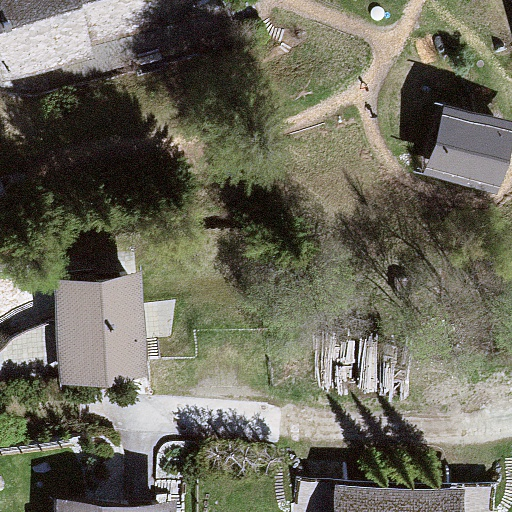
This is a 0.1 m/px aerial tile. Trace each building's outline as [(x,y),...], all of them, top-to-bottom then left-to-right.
[(176,0),(0,0),(0,75),(184,26),(176,0)] [(430,114),(416,173),(476,188),(491,130),(430,114)] [(130,270),(42,276),(51,384),(136,380),(130,270)] [(490,511),(493,474),(464,473),(461,511),(490,511)] [(451,511),(452,486),(322,483),(321,511),(451,511)] [(163,511),(164,498),(44,498),(43,511),(163,511)]
